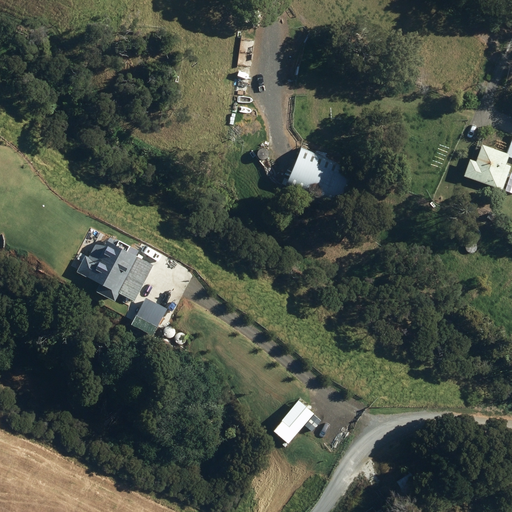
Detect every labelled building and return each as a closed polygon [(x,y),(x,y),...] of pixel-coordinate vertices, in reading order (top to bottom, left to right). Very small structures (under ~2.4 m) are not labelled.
[(477,158),(472,157),(466,174),(504,190),(511,170),(511,164),(509,163),(511,157),(511,140),(507,152),(484,142),(477,158)] [(303,148),(288,186),(345,208),(360,170),(303,148)] [(120,293),(136,301),(155,265),(140,257),(145,249),(122,237),(121,240),(113,235),(96,242),(80,271),(101,282),(97,290),(116,300),(120,293)] [(169,309),(148,297),(134,325),(155,336),(169,309)] [(443,452),(397,483),(407,498),(453,468),(443,452)]
